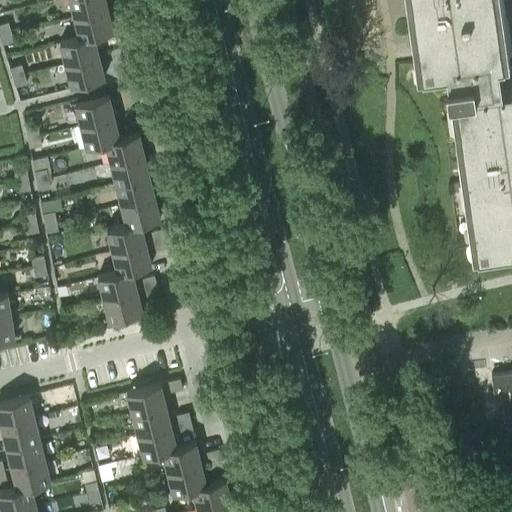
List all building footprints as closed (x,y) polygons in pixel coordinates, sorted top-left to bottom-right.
[(105,0),(70,0),(74,15),(108,6),(105,0)] [(504,42),(504,41),(498,0),(414,0),(423,54),(447,50),(448,61),(446,62),(449,76),(456,75),(478,233),(511,227),(511,56),(500,58),(498,43),(504,42)] [(74,15),(79,35),(79,36),(93,32),(94,34),(113,29),(108,6),(74,15)] [(8,20),(0,22),(0,32),(11,30),(8,20)] [(11,30),(0,32),(0,35),(2,42),(13,39),(11,30)] [(93,32),(79,36),(79,35),(59,40),(65,62),(99,53),(94,34),(93,32)] [(99,53),(65,62),(71,84),(104,76),(99,53)] [(21,63),(9,66),(12,76),(24,72),(21,63)] [(24,72),(12,76),(15,85),(26,81),(24,72)] [(75,102),(80,123),(114,115),(109,93),(75,102)] [(114,115),(80,123),(86,146),(105,141),(105,139),(119,136),(119,135),(114,115)] [(37,125),(25,127),(27,136),(39,134),(37,125)] [(139,130),(119,135),(119,136),(105,139),(105,141),(110,160),(144,152),(139,130)] [(39,134),(27,136),(29,146),(41,143),(39,134)] [(144,152),(110,160),(115,181),(149,173),(144,152)] [(67,169),(68,178),(94,174),(93,165),(67,169)] [(46,167),(34,169),(36,179),(47,176),(46,167)] [(26,168),(15,171),(16,180),(28,178),(26,168)] [(149,173),(115,181),(121,202),(154,193),(149,173)] [(47,176),(36,179),(38,188),(49,186),(47,176)] [(28,178),(16,180),(18,190),(30,187),(28,178)] [(154,193),(121,202),(126,222),(126,223),(140,219),(141,221),(160,216),(154,193)] [(54,210),(42,212),(44,221),(56,219),(54,210)] [(35,211),(23,213),(25,223),(37,220),(35,211)] [(56,219),(44,221),(46,231),(58,228),(56,219)] [(140,219),(126,223),(126,222),(106,227),(112,249),(146,241),(141,221),(140,219)] [(37,220),(25,223),(27,232),(38,230),(37,220)] [(151,230),(153,239),(165,236),(163,227),(151,230)] [(165,236),(153,239),(156,248),(167,245),(165,236)] [(112,249),(117,269),(117,270),(131,266),(132,268),(151,263),(146,241),(112,249)] [(43,253),(31,256),(33,265),(45,263),(43,253)] [(45,263),(33,265),(35,275),(47,272),(45,263)] [(131,266),(117,270),(117,269),(98,274),(103,296),(137,288),(132,268),(131,266)] [(142,276),(145,286),(156,283),(154,273),(142,276)] [(156,283),(145,286),(147,295),(159,292),(156,283)] [(137,288),(103,296),(109,318),(142,310),(137,288)] [(0,314),(11,312),(7,290),(0,291),(0,314)] [(11,312),(0,314),(0,337),(14,335),(11,312)] [(511,373),(485,380),(493,413),(511,408),(511,373)] [(182,387),(179,376),(168,379),(171,390),(182,387)] [(126,390),(132,411),(166,403),(160,381),(126,390)] [(29,393),(0,400),(0,420),(1,424),(35,415),(29,393)] [(166,403),(132,411),(137,433),(171,424),(166,403)] [(176,413),(179,422),(190,419),(188,410),(176,413)] [(35,415),(1,424),(6,444),(40,436),(35,415)] [(190,419),(179,422),(181,432),(193,429),(190,419)] [(171,424),(137,433),(143,455),(162,450),(162,448),(176,444),(171,424)] [(40,436),(6,444),(11,466),(45,457),(40,436)] [(195,439),(176,444),(162,448),(162,450),(167,470),(201,461),(195,439)] [(206,450),(209,459),(220,456),(218,447),(206,450)] [(220,456),(209,459),(211,469),(223,466),(220,456)] [(45,457),(11,466),(16,486),(31,483),(31,484),(51,479),(45,457)] [(201,461),(167,470),(173,492),(192,487),(192,485),(206,481),(201,461)] [(225,476),(206,481),(192,485),(192,487),(197,506),(231,498),(225,476)] [(84,482),(87,491),(98,488),(96,479),(84,482)] [(16,486),(0,489),(0,502),(2,511),(36,504),(31,484),(31,483),(16,486)] [(98,488),(87,491),(89,500),(100,498),(98,488)] [(234,511),(231,498),(197,506),(198,511),(234,511)]
